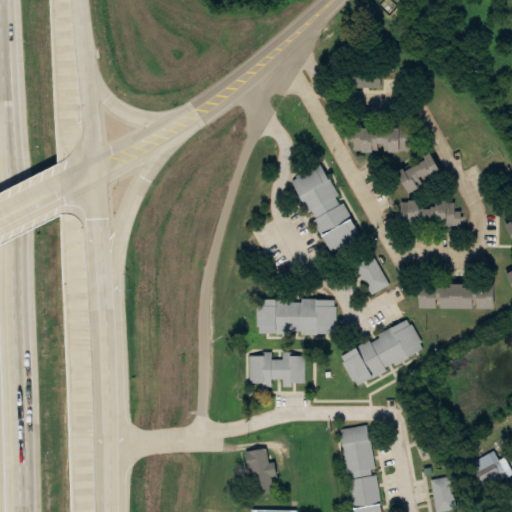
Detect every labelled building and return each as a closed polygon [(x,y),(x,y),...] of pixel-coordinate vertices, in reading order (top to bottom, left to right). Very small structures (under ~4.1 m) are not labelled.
[(350,127),(349,150),(416,152),(417,128),(350,127)] [(445,174),(437,154),(401,170),(409,190),(445,174)] [(325,162),(292,177),(327,253),(360,238),(325,162)] [(462,227),(462,211),(455,211),(455,201),(438,201),(438,203),(402,202),(402,227),(462,227)] [(390,285),(373,254),(353,265),(370,296),(390,285)] [(423,283),(423,307),(497,308),(498,284),(423,283)] [(336,334),(336,299),(259,298),(259,334),(336,334)] [(410,321),(339,354),(354,386),(425,353),(410,321)] [(305,354),(273,354),(273,353),(247,353),(248,384),(306,384),(305,354)] [(345,477),(374,473),(368,425),(339,429),(345,477)] [(248,451),(251,495),(275,493),(273,477),(279,476),(278,463),(269,464),(268,449),(248,451)] [(496,481),(500,488),(510,482),(491,451),(470,464),(475,472),(464,478),(474,494),(496,481)] [(383,511),(377,474),(347,479),(352,511),(383,511)] [(440,511),(457,508),(450,476),(430,480),(436,511),(440,511)]
